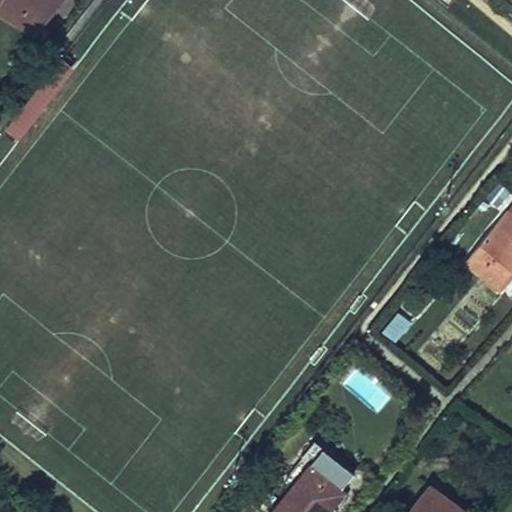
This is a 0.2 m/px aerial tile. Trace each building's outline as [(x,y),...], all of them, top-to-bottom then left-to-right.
[(0,0),(0,10),(37,33),(62,0),(0,0)] [(511,210),(511,209),(471,260),(508,289),(511,283),(511,210)] [(380,331),(395,342),(411,321),(395,310),(380,331)] [(316,457),(272,511),(328,511),(334,505),(331,503),(347,481),(316,457)] [(476,511),(441,486),(421,511),(476,511)]
